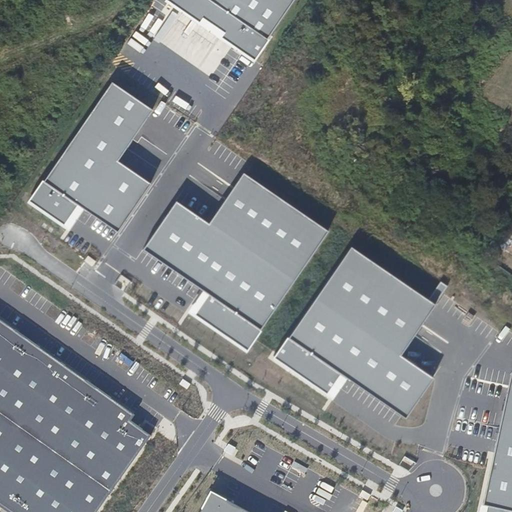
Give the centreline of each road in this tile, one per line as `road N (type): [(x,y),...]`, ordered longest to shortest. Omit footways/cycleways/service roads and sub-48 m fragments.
road 1 (residential): [(233,387),(415,490),(439,492)]
road 2 (residential): [(233,387),(75,279)]
road 3 (residential): [(149,511),(233,387)]
